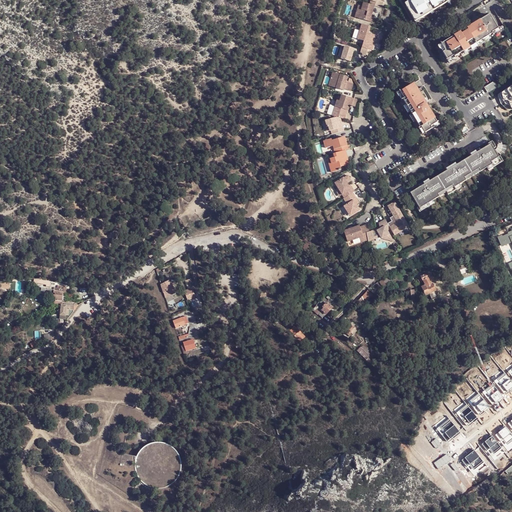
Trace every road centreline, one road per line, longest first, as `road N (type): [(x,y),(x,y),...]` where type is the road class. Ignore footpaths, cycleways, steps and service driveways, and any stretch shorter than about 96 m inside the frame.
road 1 (unclassified): [(511,210),(375,275),(337,273),(232,236),(190,244),(100,296)]
road 2 (track): [(232,236),(274,200),(299,151),(310,0)]
road 3 (residential): [(378,164),(401,150),(361,83),(364,69),(477,0)]
road 4 (track): [(100,296),(49,344),(0,369)]
